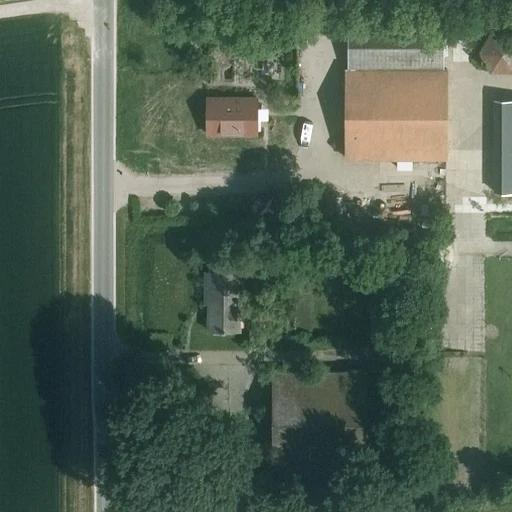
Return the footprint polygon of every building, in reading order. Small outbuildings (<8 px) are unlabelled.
[(444,20),(348,20),(347,69),(444,69),(444,20)] [(307,46),(307,22),(255,22),(255,46),(307,46)] [(507,32),(503,31),(500,32),(496,33),(493,34),(490,36),(487,39),(485,42),(484,45),(483,49),(482,52),(483,56),(484,59),(485,63),(487,66),(490,68),(493,70),(496,72),(500,73),(503,73),(507,73),(510,72),(511,71),(511,33),(510,33),(507,32)] [(347,69),(346,69),(346,158),(446,158),(446,69),(444,69),(347,69)] [(256,134),(256,97),(207,97),(207,134),(256,134)] [(261,100),(263,113),(277,111),(275,98),(261,100)] [(511,191),(511,99),(494,99),(493,191),(511,191)] [(239,302),(242,302),(242,299),(241,299),(241,271),(205,271),(205,304),(208,304),(208,331),(239,331),(239,302)] [(364,469),(364,371),(272,371),(272,469),(364,469)]
